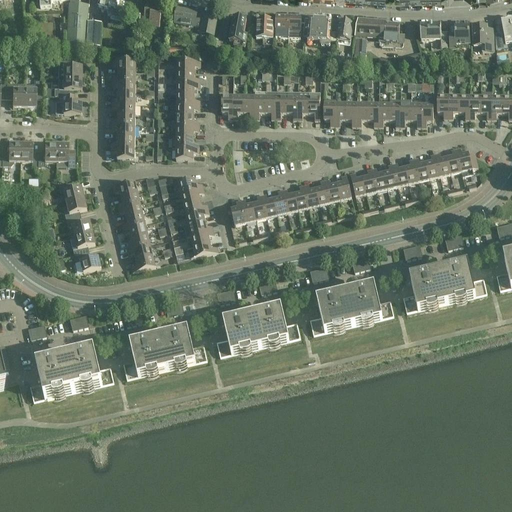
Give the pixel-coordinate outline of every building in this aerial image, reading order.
[(39,0),(40,10),(51,9),(51,4),(62,4),(61,2),(72,2),(79,1),(80,0),(39,0)] [(111,18),(122,21),(125,9),(118,8),(119,2),(122,1),(122,0),(99,0),(98,8),(108,10),(108,13),(112,13),(111,18)] [(149,27),(159,29),(162,10),(157,9),(157,6),(146,5),(143,22),(149,23),(149,27)] [(68,43),(86,44),(88,8),(70,7),(68,43)] [(200,35),(213,38),(217,17),(204,15),(204,16),(197,15),(197,14),(177,11),(175,25),(195,28),(195,27),(201,29),(200,35)] [(130,24),(139,25),(140,17),(132,16),(130,24)] [(286,41),(288,41),(289,19),(276,18),(275,41),(283,41),(283,45),(286,45),(286,41)] [(234,48),(245,50),(247,36),(244,36),(247,22),(234,19),(229,44),(235,45),(234,48)] [(304,41),(304,39),(305,24),(301,24),(301,19),(289,19),(288,41),(304,41)] [(511,43),(511,20),(501,23),(505,45),(511,43)] [(256,40),(273,41),(274,22),(257,21),(256,40)] [(321,48),(329,48),(330,47),(331,35),(337,36),(339,23),(332,22),(309,21),(305,21),(304,39),(307,40),(307,43),(321,44),(320,47),(321,48)] [(354,41),(385,41),(386,27),(386,23),(357,21),(354,41)] [(86,48),(100,49),(102,25),(87,24),(86,48)] [(337,43),(350,44),(353,26),(340,24),(337,43)] [(440,25),(420,26),(421,43),(431,43),(431,52),(448,51),(447,36),(441,36),(440,25)] [(449,36),(449,51),(456,51),(457,51),(457,50),(456,50),(456,47),(469,46),(469,26),(469,25),(454,26),(455,26),(455,35),(449,36)] [(385,45),(403,45),(404,38),(399,38),(399,28),(397,28),(396,27),(393,27),(392,28),(386,27),(385,41),(385,45)] [(481,48),(482,54),(494,54),(493,40),(487,40),(486,28),(473,28),(473,48),(481,48)] [(272,60),(287,60),(288,52),(273,51),(272,60)] [(288,52),(287,60),(300,61),(300,53),(288,52)] [(364,68),(365,56),(355,55),(354,67),(364,68)] [(59,81),(82,82),(82,70),(72,70),(73,63),(60,63),(60,69),(59,69),(59,81)] [(118,75),(136,75),(136,64),(113,64),(113,69),(118,69),(118,75)] [(177,65),(177,76),(194,76),(194,70),(200,70),(200,65),(177,65)] [(112,86),(135,86),(136,75),(118,75),(118,81),(112,81),(112,86)] [(177,76),(177,87),(200,87),(200,82),(194,82),(194,76),(177,76)] [(55,99),(59,99),(72,99),(72,93),(82,93),(82,82),(59,81),(59,92),(55,92),(55,99)] [(118,97),(135,97),(135,86),(112,86),(112,91),(118,91),(118,97)] [(177,87),(177,98),(194,98),(194,92),(200,92),(200,87),(177,87)] [(12,111),(24,111),(24,93),(13,93),(13,88),(6,88),(6,100),(12,100),(12,111)] [(24,111),(35,111),(36,101),(42,101),(42,88),(24,88),(24,93),(24,111)] [(265,117),(266,100),(266,95),(255,95),(255,100),(254,123),(259,123),(259,117),(265,117)] [(287,118),(287,95),(276,95),(276,100),(276,123),(281,123),(281,117),(287,118)] [(298,123),(298,95),(287,95),(287,118),(293,118),(293,123),(298,123)] [(303,118),(309,118),(309,96),(298,95),(298,123),(302,124),(303,118)] [(492,100),(492,95),(481,95),(481,100),(481,117),(487,117),(487,123),(491,123),(492,100)] [(314,124),(320,124),(320,96),(309,96),(309,118),(315,118),(314,124)] [(112,107),(135,108),(135,97),(118,97),(118,103),(112,103),(112,107)] [(177,98),(177,108),(200,109),(200,104),(194,104),(194,98),(177,98)] [(64,118),(82,118),(82,106),(72,106),(72,99),(59,99),(59,106),(64,106),(64,118)] [(233,123),(233,99),(222,99),(222,117),(228,117),(228,122),(233,123)] [(244,117),(244,100),(233,99),(233,123),(238,123),(238,117),(244,117)] [(448,122),(449,99),(437,99),(437,116),(444,117),(443,122),(448,122)] [(459,117),(459,99),(449,99),(448,122),(453,122),(453,117),(459,117)] [(470,123),(470,100),(459,99),(459,117),(465,117),(465,123),(470,123)] [(254,123),(255,100),(244,100),(244,117),(250,117),(250,123),(254,123)] [(276,123),(276,100),(266,100),(265,117),(271,117),(271,123),(276,123)] [(481,117),(481,100),(470,100),(470,123),(475,123),(475,117),(481,117)] [(502,117),(503,100),(492,100),(491,123),(496,123),(496,117),(502,117)] [(508,123),(511,123),(511,100),(503,100),(502,117),(508,117),(508,123)] [(335,130),(335,107),(335,103),(324,102),(324,124),(330,124),(330,130),(335,130)] [(400,131),(400,108),(400,103),(390,102),(390,107),(389,125),(395,125),(395,131),(400,131)] [(118,118),(135,119),(135,108),(112,107),(112,112),(118,112),(118,118)] [(346,124),(346,107),(335,107),(335,130),(340,130),(340,124),(346,124)] [(357,130),(357,107),(346,107),(346,124),(352,124),(352,130),(357,130)] [(368,124),(368,107),(357,107),(357,130),(361,130),(361,124),(368,124)] [(378,130),(379,107),(368,107),(368,124),(374,125),(374,130),(378,130)] [(389,125),(390,107),(379,107),(378,130),(383,130),(383,125),(389,125)] [(177,108),(176,119),(194,120),(194,114),(200,114),(200,109),(177,108)] [(411,125),(411,108),(400,108),(400,131),(405,131),(405,125),(411,125)] [(417,131),(422,131),(422,108),(411,108),(411,125),(417,125),(417,131)] [(422,131),(426,131),(427,125),(433,125),(433,108),(422,108),(422,131)] [(112,129),(135,129),(135,119),(118,118),(118,124),(112,124),(112,129)] [(176,119),(176,130),(199,130),(199,126),(194,126),(194,120),(176,119)] [(117,140),(135,140),(135,129),(112,129),(112,134),(118,134),(117,140)] [(176,130),(176,141),(193,141),(193,135),(199,135),(199,130),(176,130)] [(111,151),(135,151),(135,140),(117,140),(117,146),(112,146),(111,151)] [(176,141),(176,152),(199,152),(199,147),(193,147),(193,141),(176,141)] [(13,165),(20,165),(20,147),(8,147),(8,157),(2,157),(2,170),(10,170),(13,167),(13,165)] [(31,170),(38,170),(38,157),(32,157),(32,147),(20,147),(20,165),(31,165),(31,170)] [(44,165),(56,166),(56,148),(44,148),(44,157),(38,157),(38,170),(44,170),(44,165)] [(67,171),(74,171),(74,158),(68,158),(68,148),(56,148),(56,166),(67,166),(67,171)] [(117,162),(134,162),(135,151),(111,151),(111,155),(117,156),(117,162)] [(176,163),(193,163),(193,157),(199,157),(199,152),(176,152),(176,163)] [(456,153),(461,176),(462,180),(473,178),(472,173),(478,171),(474,155),(462,158),(461,152),(456,153)] [(447,161),(451,178),(461,176),(456,153),(451,154),(453,160),(447,161)] [(435,158),(440,181),(451,178),(447,161),(441,163),(440,157),(435,158)] [(426,166),(430,183),(440,181),(435,158),(430,159),(432,165),(426,166)] [(414,163),(419,186),(430,183),(426,166),(420,168),(418,162),(414,163)] [(404,171),(408,188),(419,186),(414,163),(409,164),(410,170),(404,171)] [(393,168),(398,191),(408,188),(404,171),(399,173),(397,167),(393,168)] [(383,176),(387,193),(398,191),(393,168),(388,169),(389,175),(383,176)] [(372,173),(377,196),(387,193),(383,176),(378,178),(376,172),(372,173)] [(362,181),(366,198),(377,196),(372,173),(367,174),(368,180),(362,181)] [(350,178),(356,201),(366,198),(362,181),(357,183),(355,177),(350,178)] [(337,187),(341,204),(352,202),(346,179),(341,180),(342,186),(337,187)] [(158,183),(159,189),(170,187),(169,181),(158,183)] [(178,186),(181,197),(203,192),(202,187),(196,189),(195,182),(178,186)] [(325,184),(330,207),(341,204),(337,187),(331,189),(329,183),(325,184)] [(316,192),(320,209),(330,207),(325,184),(320,185),(321,191),(316,192)] [(121,200),(138,196),(135,185),(113,191),(114,196),(120,195),(121,200)] [(48,202),(50,209),(67,205),(84,201),(82,190),(72,192),(70,186),(58,189),(59,195),(64,194),(65,198),(48,202)] [(304,189),(309,212),(320,209),(316,192),(310,194),(308,188),(304,189)] [(294,197),(298,214),(309,212),(304,189),(299,190),(300,196),(294,197)] [(181,197),(183,208),(200,204),(199,198),(204,197),(203,192),(181,197)] [(282,194),(288,217),(298,214),(294,197),(288,199),(287,193),(282,194)] [(273,202),(277,219),(288,217),(282,194),(278,195),(279,201),(273,202)] [(118,212),(140,207),(138,196),(121,200),(122,206),(117,208),(118,212)] [(261,199),(267,222),(277,219),(273,202),(267,204),(266,198),(261,199)] [(252,207),(256,224),(267,222),(261,199),(257,200),(258,206),(252,207)] [(65,218),(66,224),(79,221),(77,215),(87,213),(84,201),(67,205),(69,217),(65,218)] [(240,204),(246,227),(256,224),(252,207),(246,209),(245,203),(240,204)] [(183,208),(186,218),(208,213),(207,208),(201,210),(200,204),(183,208)] [(231,212),(235,229),(246,227),(240,204),(236,205),(237,211),(231,212)] [(126,221),(143,217),(140,207),(118,212),(119,217),(125,216),(126,221)] [(186,218),(188,229),(205,225),(204,219),(209,218),(208,213),(186,218)] [(123,233),(145,228),(143,217),(126,221),(127,227),(122,229),(123,233)] [(72,229),(75,240),(93,236),(90,225),(80,227),(79,221),(66,224),(68,230),(72,229)] [(188,229),(191,239),(213,234),(212,229),(206,231),(205,225),(188,229)] [(502,229),(505,240),(510,239),(507,227),(502,229)] [(131,242),(148,238),(145,228),(123,233),(124,238),(130,237),(131,242)] [(496,230),(499,242),(505,240),(502,229),(496,230)] [(191,239),(193,250),(210,246),(209,240),(214,239),(213,234),(191,239)] [(73,253),(75,259),(87,256),(86,250),(95,248),(93,236),(75,240),(78,252),(73,253)] [(128,254),(150,249),(148,238),(131,242),(132,248),(127,250),(128,254)] [(456,240),(459,251),(464,250),(461,238),(456,240)] [(450,241),(453,253),(459,251),(456,240),(450,241)] [(445,242),(448,254),(453,253),(450,241),(445,242)] [(193,250),(196,261),(218,256),(217,250),(211,252),(210,246),(193,250)] [(414,250),(417,261),(422,260),(420,248),(414,250)] [(136,263),(153,259),(150,249),(128,254),(129,259),(135,258),(136,263)] [(409,251),(411,263),(417,261),(414,250),(409,251)] [(403,252),(406,264),(411,263),(409,251),(403,252)] [(81,264),(83,276),(101,272),(98,260),(88,262),(87,256),(75,259),(76,265),(81,264)] [(508,280),(497,283),(500,295),(511,291),(511,256),(503,258),(504,263),(508,280)] [(132,271),(133,276),(155,270),(153,259),(136,263),(137,269),(132,271)] [(363,262),(365,274),(371,272),(368,261),(363,262)] [(357,263),(360,275),(365,274),(363,262),(357,263)] [(352,265),(354,276),(360,275),(357,263),(352,265)] [(415,302),(404,305),(406,317),(487,298),(484,286),(473,289),(469,271),(468,267),(457,270),(457,269),(449,271),(428,276),(421,278),(410,281),(411,285),(415,302)] [(321,272),(324,284),(329,282),(326,271),(321,272)] [(315,273),(318,285),(324,284),(321,272),(315,273)] [(310,274),(313,286),(318,285),(315,273),(310,274)] [(269,284),(272,296),(278,294),(275,283),(269,284)] [(264,285),(267,297),(272,296),(269,284),(264,285)] [(258,287),(261,298),(267,297),(264,285),(258,287)] [(322,325),(311,327),(314,339),(394,320),(391,308),(380,311),(376,294),(375,289),(364,292),(356,293),(356,294),(335,299),(335,298),(328,300),(317,303),(318,307),(322,325)] [(228,294),(231,306),(236,304),(233,293),(228,294)] [(222,295),(225,307),(231,306),(228,294),(222,295)] [(217,297),(220,308),(225,307),(222,295),(217,297)] [(176,306),(179,318),(184,317),(182,305),(176,306)] [(171,308),(173,319),(179,318),(176,306),(171,308)] [(165,309),(168,321),(173,319),(171,308),(165,309)] [(229,347),(217,350),(220,361),(301,342),(298,330),(287,333),(283,316),(282,311),(271,314),(263,316),(242,321),(235,322),(235,323),(224,325),(225,330),(229,347)] [(134,316),(137,328),(143,327),(140,315),(134,316)] [(129,318),(132,329),(137,328),(134,316),(129,318)] [(81,320),(84,331),(89,330),(86,318),(81,320)] [(123,319),(126,330),(132,329),(129,318),(123,319)] [(75,321),(78,333),(84,331),(81,320),(75,321)] [(70,322),(73,334),(78,333),(75,321),(70,322)] [(45,328),(39,330),(42,341),(47,340),(45,328)] [(39,330),(34,331),(36,343),(42,341),(39,330)] [(28,332),(31,344),(36,343),(34,331),(28,332)] [(135,369),(124,372),(127,383),(208,364),(205,353),(194,355),(189,338),(188,333),(177,336),(170,338),(149,343),(141,345),(130,347),(131,352),(135,369)] [(0,391),(3,391),(0,379),(0,374),(9,372),(4,350),(0,350),(0,391)] [(42,391),(31,394),(34,406),(114,387),(111,375),(100,377),(96,360),(95,356),(84,358),(77,360),(55,365),(48,367),(37,369),(38,374),(42,391)]
